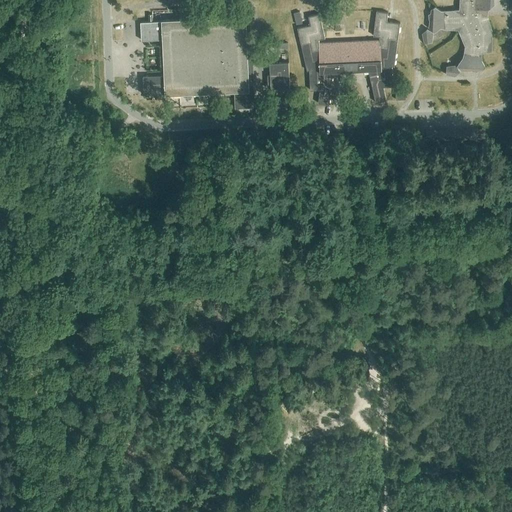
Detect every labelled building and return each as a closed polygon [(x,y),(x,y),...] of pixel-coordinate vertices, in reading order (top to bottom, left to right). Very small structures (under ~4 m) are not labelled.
[(459,0),(460,7),(459,9),(444,11),(441,10),(435,6),(431,9),(430,13),(428,14),(429,19),(429,20),(429,27),(434,31),(441,27),(445,29),(458,29),(465,46),(463,57),(457,64),(458,66),(461,71),(472,70),(472,71),(477,72),(478,70),(482,70),(484,67),(486,66),(482,60),(482,56),(482,53),(492,51),(493,39),(493,32),(487,15),(488,9),(494,5),(494,0),(459,0)] [(379,40),(360,41),(349,41),(350,66),(367,65),(375,103),(386,100),(383,87),(393,87),(392,66),(394,67),(400,24),(386,22),(388,13),(376,12),(373,37),(379,37),(379,40)] [(349,41),(320,43),(320,40),(326,39),(320,14),(309,17),(311,25),(297,29),(307,71),(309,70),(310,91),(320,90),(318,103),(329,105),(333,67),(350,66),(349,41)] [(163,40),(165,75),(143,76),(144,95),(165,94),(166,94),(229,91),(234,91),(235,108),(252,107),(255,107),(253,48),(250,48),(248,49),(246,49),(245,19),(245,17),(230,18),(162,21),(140,22),(141,31),(141,40),(163,39),(163,40)] [(433,33),(427,29),(422,34),(424,43),(432,42),(433,33)] [(290,88),(288,62),(269,63),(270,75),(268,75),(268,84),(270,84),(270,89),(290,88)] [(446,75),(455,77),(460,72),(456,65),(446,66),(446,75)] [(478,138),(477,128),(456,129),(456,139),(478,138)] [(438,140),(438,130),(424,131),(424,141),(438,140)]
